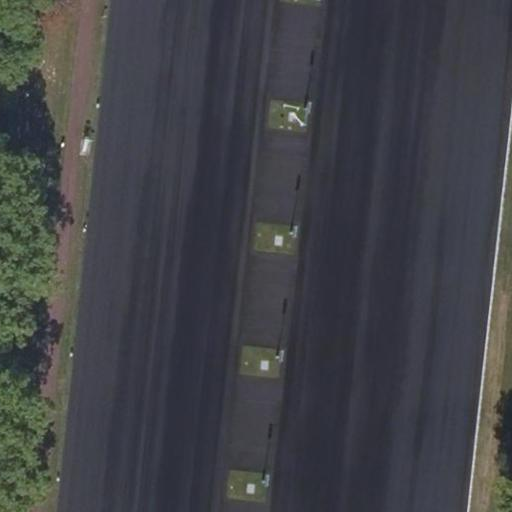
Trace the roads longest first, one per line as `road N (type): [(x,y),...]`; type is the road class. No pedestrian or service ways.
road 1 (unknown): [(447,0),(388,511)]
road 2 (unknown): [(227,0),(173,511)]
